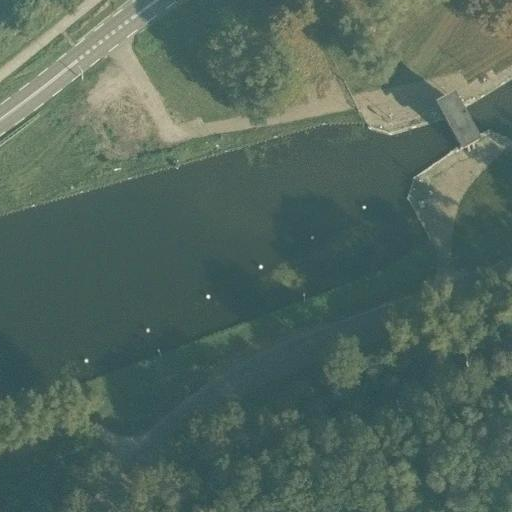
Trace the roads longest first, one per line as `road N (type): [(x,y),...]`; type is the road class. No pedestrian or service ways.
road 1 (unclassified): [(102,511),(186,414),(291,357),(511,274)]
road 2 (secondary): [(0,124),(164,0)]
road 3 (track): [(0,451),(81,426),(142,461)]
